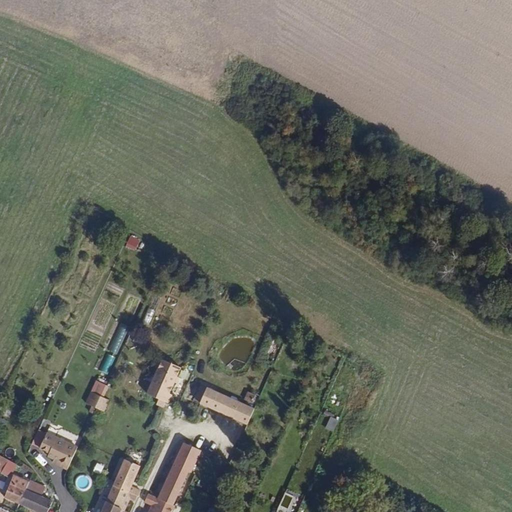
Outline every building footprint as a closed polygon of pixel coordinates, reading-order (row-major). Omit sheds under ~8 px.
[(131,236),(126,247),(136,251),(141,241),(131,236)] [(155,311),(161,296),(155,294),(149,309),(155,311)] [(286,336),(291,328),(279,321),(275,329),(286,336)] [(131,327),(122,323),(110,351),(119,354),(131,327)] [(116,357),(107,354),(99,371),(109,375),(116,357)] [(185,369),(164,360),(150,394),(160,398),(157,405),(164,408),(166,403),(170,405),(185,369)] [(101,398),(106,387),(97,382),(92,394),(101,398)] [(256,408),(209,388),(202,404),(249,424),(256,408)] [(253,396),(260,399),(262,394),(255,390),(253,396)] [(96,410),(101,398),(92,394),(86,406),(96,410)] [(334,431),(340,420),(332,416),(326,428),(334,431)] [(181,458),(193,431),(182,426),(170,452),(181,458)] [(68,471),(78,449),(47,435),(41,450),(50,454),(49,458),(55,461),(59,463),(57,467),(68,471)] [(222,454),(225,448),(215,443),(211,449),(222,454)] [(0,456),(0,473),(1,474),(8,461),(0,456)] [(127,457),(114,486),(130,493),(143,466),(127,457)] [(314,470),(317,464),(305,458),(302,465),(314,470)] [(5,499),(19,505),(29,483),(12,475),(17,466),(8,461),(1,474),(9,479),(3,493),(7,495),(5,499)] [(309,485),(312,478),(301,473),(298,480),(309,485)] [(172,511),(174,507),(185,481),(170,474),(158,500),(148,495),(145,502),(152,505),(148,511),(172,511)] [(29,483),(19,505),(34,511),(47,511),(52,502),(42,498),(46,488),(30,481),(29,483)] [(136,502),(138,496),(130,493),(114,486),(102,511),(120,511),(127,498),(136,502)] [(220,511),(224,505),(214,500),(208,511),(220,511)]
